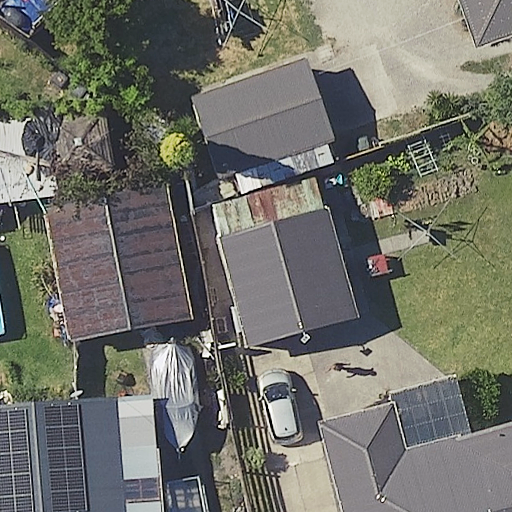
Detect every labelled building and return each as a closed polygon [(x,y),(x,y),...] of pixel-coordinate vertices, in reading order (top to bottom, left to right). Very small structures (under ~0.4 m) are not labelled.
[(511,0),(440,0),(458,47),(511,27),(511,0)] [(317,158),(287,61),(171,96),(200,193),(317,158)] [(0,201),(24,200),(19,114),(0,115),(0,201)] [(169,320),(146,181),(25,202),(48,340),(169,320)] [(344,312),(315,202),(200,232),(229,342),(344,312)] [(102,511),(93,392),(0,399),(0,511),(102,511)] [(511,511),(511,414),(316,468),(328,511),(511,511)]
